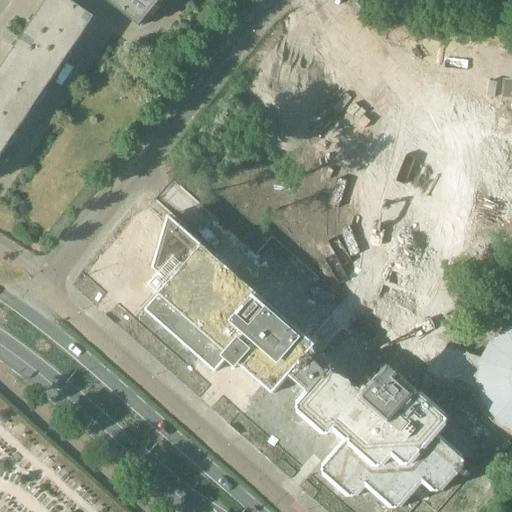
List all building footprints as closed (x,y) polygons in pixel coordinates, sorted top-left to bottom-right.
[(23,40),(22,39),(0,71),(40,99),(65,61),(63,59),(68,52),(71,53),(95,17),(70,0),(48,0),(30,26),(32,27),(23,40)] [(106,0),(141,27),(161,0),(106,0)] [(279,78),(272,88),(364,169),(372,159),(381,166),(425,114),(418,108),(426,99),(333,17),(325,27),(317,20),(272,72),(279,78)] [(40,99),(0,71),(0,158),(10,144),(7,142),(12,134),(15,136),(40,99)] [(298,249),(290,259),(383,340),(391,331),(399,337),(444,286),(436,279),(444,269),(351,188),(343,197),(336,191),(291,243),(298,249)] [(154,208),(110,259),(128,275),(123,280),(208,356),(209,357),(212,358),(215,358),(217,358),(219,357),(222,354),(264,306),(246,291),(252,284),(166,209),(165,208),(162,206),(159,206),(157,207),(155,208),(154,208)] [(452,349),(442,380),(443,379),(447,379),(453,379),(463,381),(472,386),(479,392),(485,400),(490,409),(497,417),(505,423),(506,423),(511,425),(511,332),(508,334),(500,339),(494,345),(494,346),(488,354),(486,358),(452,349)] [(327,447),(319,456),(381,511),(447,511),(473,483),(465,477),(473,467),(380,386),(372,395),(365,389),(319,440),(327,447)]
